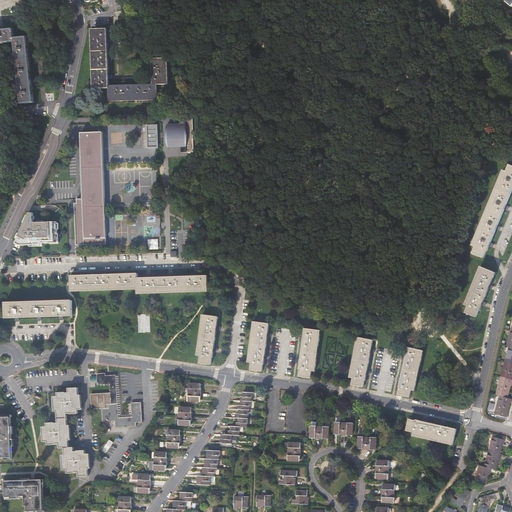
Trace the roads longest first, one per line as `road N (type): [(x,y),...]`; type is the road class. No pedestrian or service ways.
road 1 (tertiary): [(0,244),(54,141),(78,43),(74,0)]
road 2 (residential): [(228,375),(472,420)]
road 3 (residential): [(51,357),(228,375)]
road 4 (residential): [(356,511),(359,464),(335,450),(310,467),(341,511)]
road 5 (residential): [(228,375),(217,414),(152,511)]
road 6 (residential): [(511,270),(472,420)]
